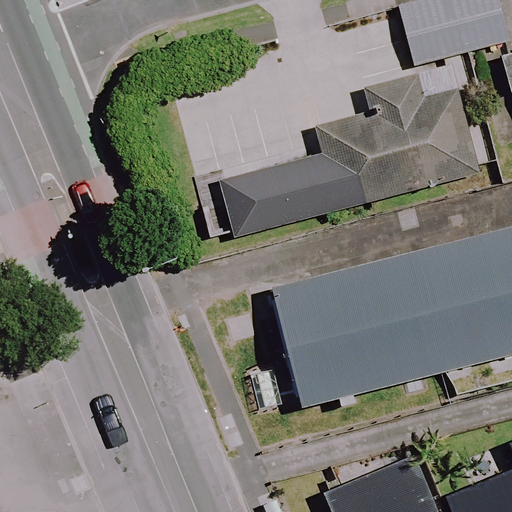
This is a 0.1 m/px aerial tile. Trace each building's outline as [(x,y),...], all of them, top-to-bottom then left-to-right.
[(501,45),(490,0),(447,0),(396,13),(410,67),(501,45)] [(476,176),(448,67),(362,89),(369,117),(314,131),(320,156),(213,185),(228,241),(476,176)] [(511,215),(262,274),(294,405),(511,352),(511,215)] [(511,460),(511,473),(444,502),(448,511),(511,511),(511,444),(506,447),(511,460)] [(313,497),(319,511),(433,511),(410,456),(313,497)]
